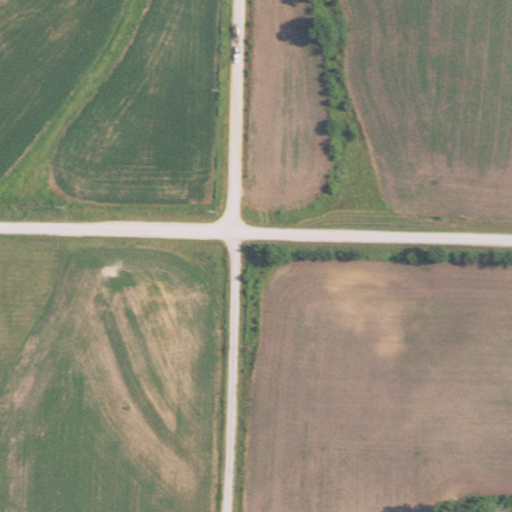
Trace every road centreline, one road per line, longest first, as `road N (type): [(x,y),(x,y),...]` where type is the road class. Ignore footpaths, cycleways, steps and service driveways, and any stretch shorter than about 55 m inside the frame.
road 1 (residential): [(511,240),(0,230)]
road 2 (residential): [(226,511),(233,234)]
road 3 (residential): [(233,234),(238,0)]
